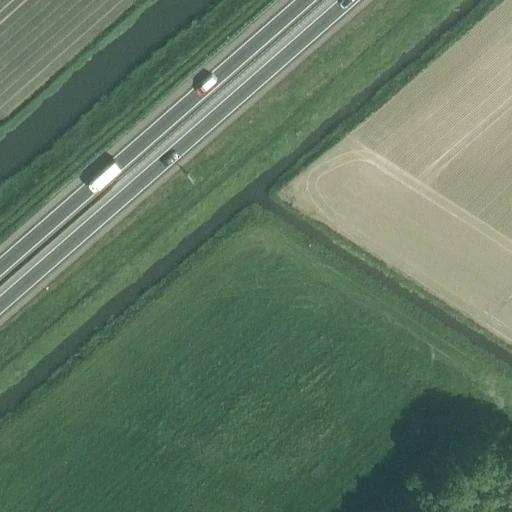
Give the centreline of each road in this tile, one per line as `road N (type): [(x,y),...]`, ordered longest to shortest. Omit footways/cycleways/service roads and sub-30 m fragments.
road 1 (trunk): [(0,308),(358,0)]
road 2 (trunk): [(315,0),(0,270)]
